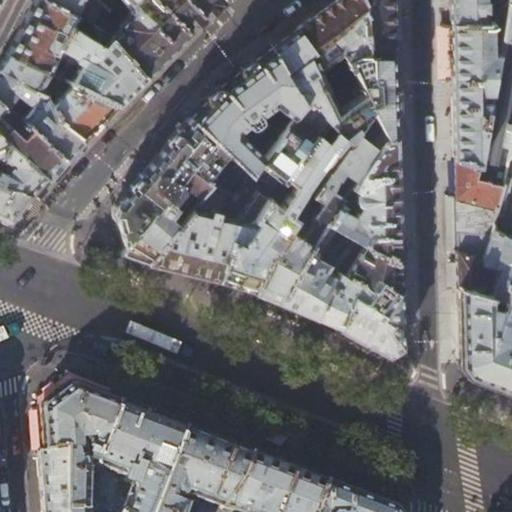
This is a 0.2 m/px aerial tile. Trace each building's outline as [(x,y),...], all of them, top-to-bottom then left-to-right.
[(74,13),(50,0),(34,0),(21,26),(7,52),(47,70),(53,73),(56,67),(49,64),(58,47),(80,57),(95,27),(74,13)] [(50,0),(74,13),(95,27),(109,35),(118,25),(115,23),(116,22),(108,13),(111,10),(101,0),(50,0)] [(158,0),(121,0),(124,2),(125,4),(125,7),(125,8),(125,11),(125,13),(123,15),(116,22),(115,23),(118,25),(109,35),(111,36),(145,74),(164,55),(188,32),(158,0)] [(158,0),(188,32),(206,17),(224,2),(222,0),(158,0)] [(270,45),(302,101),(309,97),(318,110),(326,120),(340,134),(348,140),(349,141),(356,131),(371,109),(380,127),(384,137),(386,140),(394,137),(392,57),(390,0),(329,0),(295,26),(270,45)] [(502,21),(505,0),(449,0),(450,22),(502,21)] [(511,0),(505,0),(502,21),(489,92),(488,101),(477,163),(474,178),(501,183),(491,227),(511,238),(511,0)] [(489,92),(502,21),(450,22),(451,51),(452,81),(454,158),(477,163),(488,101),(482,101),(481,92),(489,92)] [(111,36),(109,35),(95,27),(80,57),(73,72),(59,66),(55,74),(69,80),(71,81),(118,103),(128,92),(145,74),(111,36)] [(289,117),(302,101),(270,45),(226,78),(221,82),(189,116),(248,172),(253,167),(262,154),(241,136),(248,127),(250,127),(251,127),(253,126),(255,124),(256,123),(257,121),(258,120),(258,118),(259,117),(259,116),(258,115),(257,113),(256,112),(270,102),(271,100),(275,103),(274,104),(289,117)] [(3,60),(0,66),(0,69),(43,92),(46,94),(56,112),(53,116),(83,140),(97,125),(118,103),(71,81),(60,92),(42,80),(47,70),(7,52),(3,60)] [(0,99),(7,106),(13,98),(18,101),(23,99),(28,103),(16,114),(19,116),(43,92),(0,69),(0,99)] [(55,74),(53,73),(47,70),(42,80),(60,92),(71,81),(69,80),(55,74)] [(43,92),(19,116),(31,126),(65,158),(73,150),(83,140),(53,116),(56,112),(46,94),(43,92)] [(302,101),(289,117),(262,154),(253,167),(276,184),(326,120),(318,110),(309,97),(302,101)] [(7,106),(0,99),(0,132),(7,139),(48,178),(56,168),(65,158),(31,126),(19,116),(16,114),(7,106)] [(232,196),(248,172),(189,116),(149,165),(113,208),(114,210),(115,216),(123,244),(123,246),(153,207),(158,209),(167,197),(172,201),(185,185),(178,180),(189,166),(211,182),(232,196)] [(311,194),(348,140),(340,134),(326,120),(276,184),(272,190),(266,197),(297,218),(313,195),(311,194)] [(356,131),(349,141),(348,140),(311,194),(313,195),(322,201),(333,208),(351,186),(384,137),(380,127),(370,142),(356,131)] [(395,193),(394,137),(386,140),(384,137),(351,186),(333,208),(325,221),(335,227),(357,239),(364,242),(368,237),(397,237),(395,193)] [(7,139),(0,150),(0,155),(8,161),(2,168),(0,166),(0,219),(9,224),(41,186),(48,178),(7,139)] [(474,178),(477,163),(454,158),(454,197),(455,213),(457,286),(502,299),(511,266),(511,238),(491,227),(501,183),(474,178)] [(193,203),(211,182),(189,166),(178,180),(185,185),(172,201),(167,197),(158,209),(153,207),(123,246),(118,253),(130,257),(144,262),(190,207),(193,203)] [(260,209),(266,197),(272,190),(262,184),(258,190),(256,190),(236,219),(218,214),(190,207),(144,262),(185,272),(217,280),(229,239),(242,243),(257,221),(253,218),(259,208),(260,209)] [(297,218),(266,197),(260,209),(259,208),(253,218),(257,221),(242,243),(229,239),(217,280),(233,286),(250,293),(271,257),(276,248),(275,247),(282,235),(285,236),(290,229),(297,218)] [(325,221),(333,208),(322,201),(310,219),(312,220),(301,236),(290,229),(285,236),(282,235),(275,247),(276,248),(271,257),(250,293),(262,297),(276,303),(298,261),(325,221)] [(193,203),(190,207),(218,214),(220,210),(193,203)] [(315,258),(335,227),(325,221),(298,261),(276,303),(306,314),(315,318),(340,281),(343,275),(342,274),(350,261),(346,258),(342,256),(334,269),(325,264),(326,263),(315,258)] [(397,256),(397,237),(368,237),(364,242),(357,239),(350,251),(346,258),(350,261),(342,274),(343,275),(340,281),(350,293),(350,295),(363,301),(378,280),(398,291),(397,256)] [(511,266),(502,299),(457,286),(458,328),(459,363),(467,375),(487,383),(510,391),(511,384),(511,336),(511,335),(511,266)] [(398,308),(398,291),(378,280),(363,301),(350,295),(335,326),(349,334),(384,354),(385,355),(399,347),(398,308)] [(335,326),(350,295),(350,293),(340,281),(315,318),(335,326)] [(349,334),(335,326),(333,332),(380,360),(384,354),(349,334)] [(42,450),(42,452),(63,449),(64,511),(87,511),(88,511),(97,510),(97,465),(95,464),(95,461),(118,403),(111,400),(71,385),(38,408),(40,426),(42,450)] [(153,416),(118,403),(95,461),(95,464),(97,465),(97,510),(114,510),(116,481),(130,484),(120,510),(122,510),(121,511),(152,511),(184,428),(153,416)] [(213,439),(184,428),(152,511),(217,511),(241,476),(250,453),(213,439)] [(63,449),(42,452),(36,453),(41,510),(40,511),(64,511),(63,449)] [(280,464),(250,453),(241,476),(217,511),(313,511),(325,482),(280,464)] [(397,511),(394,508),(371,499),(325,482),(313,511),(397,511)]
